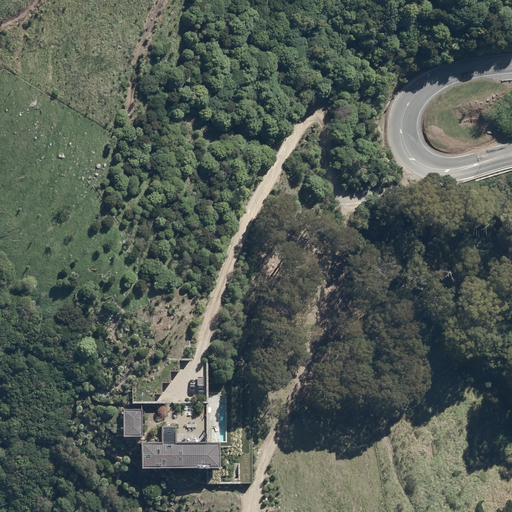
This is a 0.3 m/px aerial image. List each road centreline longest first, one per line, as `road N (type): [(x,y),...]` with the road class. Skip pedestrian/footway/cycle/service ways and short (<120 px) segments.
road 1 (track): [(354,194),(312,359),(246,499),(237,507),(228,500),(233,463),(223,393),(196,368)]
road 2 (secondary): [(511,152),(438,170),(412,160),(400,134),(405,104),(431,81),(511,63)]
